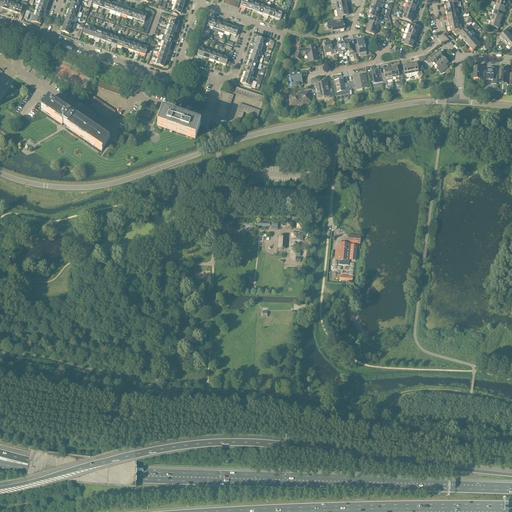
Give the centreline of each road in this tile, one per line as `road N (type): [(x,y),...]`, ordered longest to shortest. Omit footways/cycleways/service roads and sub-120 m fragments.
road 1 (unknown): [(511,438),(415,428),(384,421),(375,410),(364,416),(246,396),(171,395),(0,358)]
road 2 (motorway): [(511,475),(233,442),(135,454),(0,488)]
road 3 (motorway): [(511,488),(76,471)]
road 4 (unclassified): [(215,148),(399,105),(458,102)]
road 5 (unclassified): [(0,173),(87,187),(215,148)]
road 6 (motorway): [(333,507),(511,506)]
road 7 (residential): [(135,95),(104,128),(15,67)]
road 8 (residential): [(307,76),(370,64),(383,49),(417,54),(441,37)]
